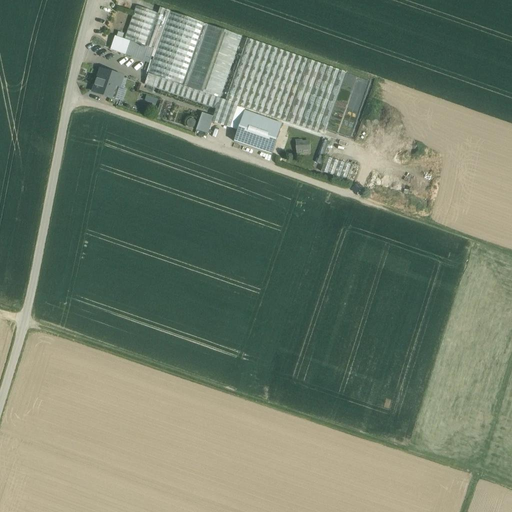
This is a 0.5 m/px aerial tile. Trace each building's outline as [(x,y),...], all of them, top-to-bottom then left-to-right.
[(157,14),(136,6),(124,40),(146,47),(157,14)] [(157,14),(146,47),(147,48),(154,50),(151,57),(154,58),(170,12),(159,8),(157,14)] [(154,58),(148,74),(182,86),(204,24),(170,12),(154,58)] [(207,25),(186,87),(220,99),(241,37),(207,25)] [(110,50),(119,53),(124,40),(115,37),(110,50)] [(308,60),(247,39),(225,101),(238,105),(286,122),(289,113),(308,60)] [(146,47),(124,40),(119,53),(142,61),(147,48),(146,47)] [(154,50),(147,48),(142,61),(149,63),(151,57),(154,50)] [(345,73),(308,60),(289,113),(286,122),(323,135),(345,73)] [(123,77),(101,70),(93,92),(111,98),(115,86),(120,87),(123,77)] [(182,86),(148,74),(144,85),(216,110),(213,117),(211,122),(212,122),(230,128),(238,105),(225,101),(220,99),(186,87),(182,86)] [(282,125),(244,111),(234,142),(272,155),(282,125)] [(202,113),(196,131),(207,134),(212,122),(211,122),(213,117),(202,113)] [(316,162),(321,164),(329,141),(324,139),(316,162)] [(309,150),(308,140),(297,141),(297,150),(309,150)] [(325,155),(320,170),(345,179),(350,164),(325,155)]
